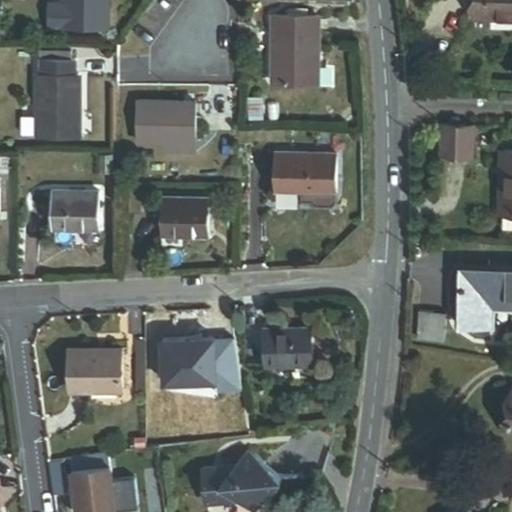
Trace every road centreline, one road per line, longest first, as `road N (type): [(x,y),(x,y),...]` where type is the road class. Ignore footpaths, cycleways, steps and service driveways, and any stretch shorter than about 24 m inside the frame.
road 1 (residential): [(13,294),(385,274)]
road 2 (residential): [(374,0),(385,274)]
road 3 (residential): [(385,274),(382,360),(353,511)]
road 4 (residential): [(13,294),(41,511)]
